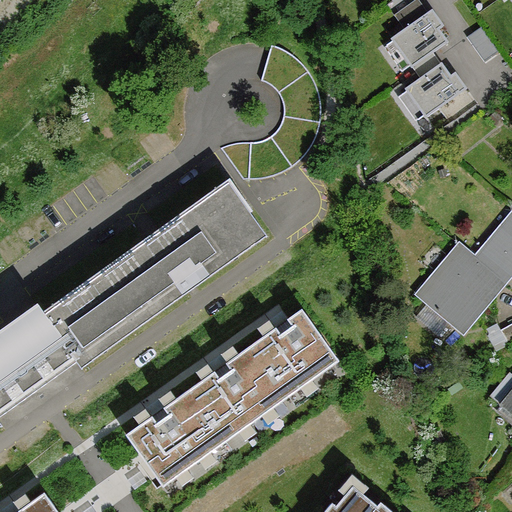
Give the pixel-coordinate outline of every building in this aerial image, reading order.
[(386,46),(404,71),(413,65),(422,77),(442,63),(434,53),(450,42),(441,29),(447,25),(435,9),(430,13),(421,0),(417,0),(395,15),(405,29),(393,37),(395,40),(386,46)] [(269,64),(264,81),(275,87),(281,93),(286,105),(287,116),(283,128),(273,138),(262,143),(253,143),(237,144),(224,149),(244,180),(270,179),(293,168),(304,159),(318,137),(322,113),(321,94),(310,73),(296,57),(274,46),(269,64)] [(400,97),(417,121),(428,113),(430,117),(442,109),(451,122),(478,103),(468,89),(471,87),(459,70),(453,74),(444,62),(442,63),(422,77),(407,87),(410,91),(400,97)] [(0,426),(3,424),(0,419),(0,413),(76,360),(82,368),(269,237),(232,181),(43,314),(51,325),(34,337),(27,327),(0,345),(0,426)] [(507,231),(480,262),(502,280),(506,283),(511,275),(511,216),(503,227),(507,231)] [(461,328),(502,280),(480,262),(461,245),(420,294),(461,328)] [(302,311),(128,435),(165,487),(340,363),(302,311)] [(51,325),(43,314),(27,327),(34,337),(51,325)] [(511,343),(511,324),(502,330),(510,344),(511,343)] [(407,511),(351,467),(315,511),(407,511)] [(58,511),(45,493),(17,511),(58,511)]
